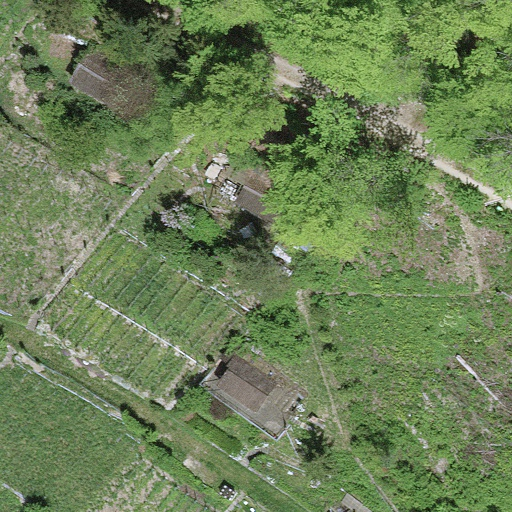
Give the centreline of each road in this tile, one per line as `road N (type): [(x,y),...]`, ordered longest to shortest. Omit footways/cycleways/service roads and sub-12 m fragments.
road 1 (track): [(150,0),(511,194)]
road 2 (track): [(0,329),(48,350),(282,511)]
